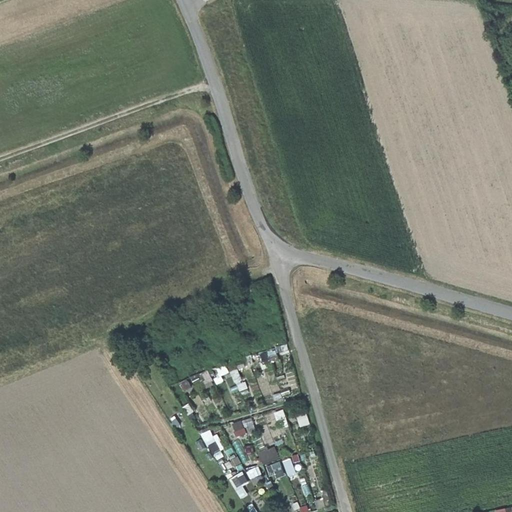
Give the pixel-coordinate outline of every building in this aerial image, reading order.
[(257,301),(229,309),(240,346),(268,338),(257,301)] [(239,436),(257,434),(255,419),(237,421),(239,436)] [(225,448),(214,428),(203,435),(214,454),(225,448)] [(278,446),(261,452),(265,464),(282,459),(278,446)] [(272,479),(287,474),(282,461),(268,466),(272,479)] [(250,495),(244,485),(250,482),(245,472),(232,478),(242,498),(250,495)]
